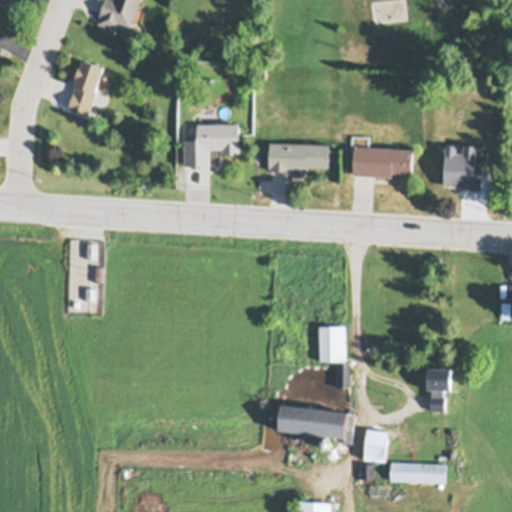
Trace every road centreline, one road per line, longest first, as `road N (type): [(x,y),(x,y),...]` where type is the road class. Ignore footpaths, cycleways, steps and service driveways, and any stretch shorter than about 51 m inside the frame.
road 1 (tertiary): [(511,233),(0,206)]
road 2 (residential): [(15,207),(26,105),(62,0)]
